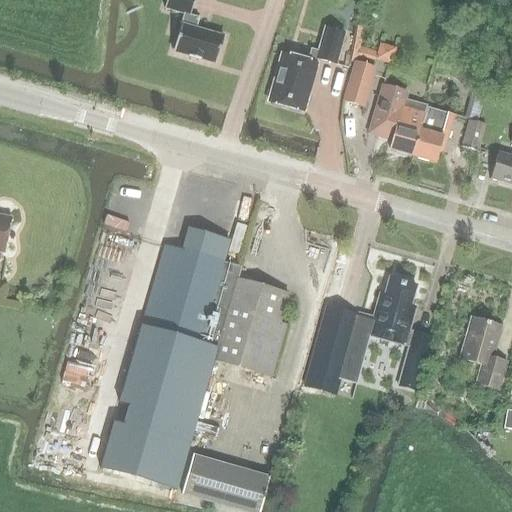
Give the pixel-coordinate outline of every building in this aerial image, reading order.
[(193,0),(165,0),(164,8),(183,14),(172,52),(188,56),(188,57),(199,60),(200,60),(215,64),(223,37),(195,29),(198,18),(189,15),(193,0)] [(343,35),(324,29),(318,52),(310,50),(306,63),(281,56),(268,102),(302,112),(317,60),(335,65),(343,35)] [(394,64),(398,47),(380,43),(376,59),(394,64)] [(374,62),(376,54),(358,48),(357,57),(374,62)] [(354,63),(342,102),(362,108),(373,69),(354,63)] [(454,77),(458,82),(464,80),(466,74),(462,70),(456,71),(454,77)] [(392,141),(389,151),(411,157),(419,131),(425,108),(425,107),(403,101),(405,94),(398,92),(381,87),(372,120),(368,134),(392,141)] [(453,116),(425,108),(419,131),(411,157),(433,164),(437,151),(442,153),(453,116)] [(485,125),(469,121),(461,148),(477,152),(485,125)] [(511,186),(511,158),(496,154),(489,180),(511,186)] [(2,254),(10,219),(0,217),(0,258),(1,253),(2,254)] [(199,342),(216,347),(217,347),(236,281),(237,281),(240,269),(221,263),(222,263),(216,261),(218,252),(214,243),(208,236),(198,233),(188,236),(180,241),(177,250),(164,246),(141,327),(198,344),(199,342)] [(256,233),(247,263),(257,266),(266,236),(256,233)] [(415,287),(388,280),(383,296),(379,295),(371,323),(367,338),(403,348),(407,333),(408,333),(414,309),(409,308),(415,287)] [(217,347),(216,347),(212,361),(270,378),(285,326),(278,325),(287,295),(237,281),(236,281),(217,347)] [(354,316),(325,307),(302,388),(335,398),(340,381),(353,384),(370,322),(354,318),(354,316)] [(500,327),(470,319),(458,360),(480,366),(475,385),(497,391),(505,363),(491,359),(500,327)] [(430,339),(424,337),(411,333),(403,364),(422,370),(430,339)] [(60,391),(100,401),(112,353),(96,349),(98,341),(74,335),(60,391)] [(64,414),(89,420),(93,405),(68,399),(64,414)] [(503,430),(511,431),(511,412),(506,412),(503,430)] [(258,511),(269,478),(192,456),(181,495),(241,511),(258,511)]
